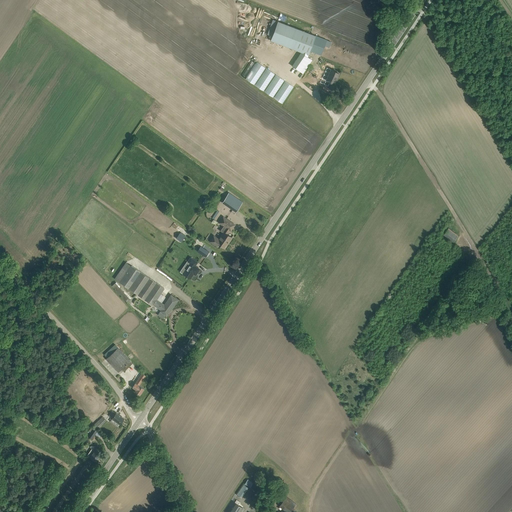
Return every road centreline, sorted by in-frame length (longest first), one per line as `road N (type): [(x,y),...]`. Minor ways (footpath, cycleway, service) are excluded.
road 1 (secondary): [(139,421),(423,0)]
road 2 (track): [(511,310),(373,85)]
road 3 (unclassified): [(139,421),(0,262)]
